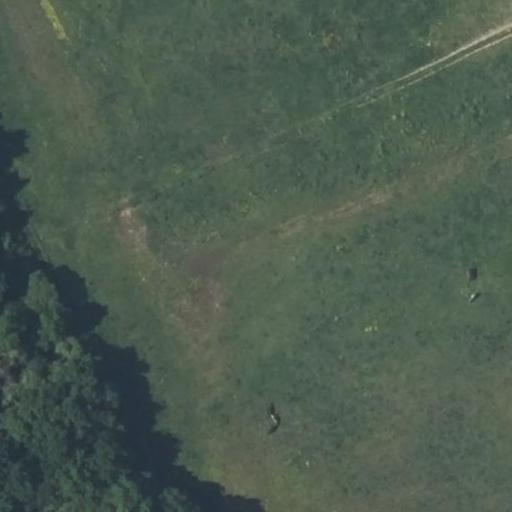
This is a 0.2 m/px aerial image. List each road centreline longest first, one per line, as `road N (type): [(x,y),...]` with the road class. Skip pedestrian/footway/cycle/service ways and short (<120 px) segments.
road 1 (track): [(1,0),(230,426),(207,473)]
road 2 (track): [(222,511),(207,473),(71,511)]
